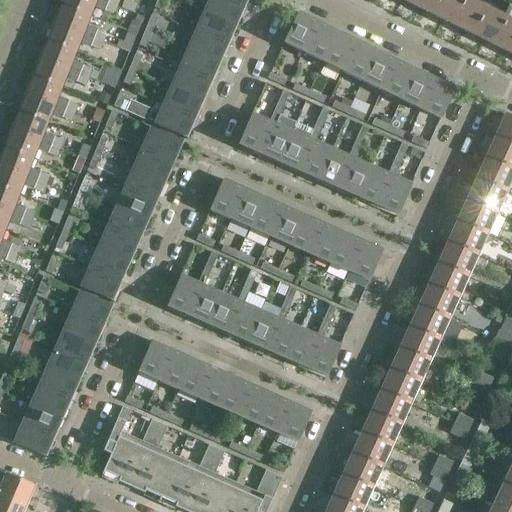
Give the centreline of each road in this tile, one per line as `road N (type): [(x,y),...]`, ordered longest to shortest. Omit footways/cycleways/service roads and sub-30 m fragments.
road 1 (residential): [(134,318),(335,404)]
road 2 (residential): [(209,158),(407,244)]
road 3 (residential): [(407,244),(484,78)]
road 4 (residential): [(64,484),(134,318)]
road 5 (residential): [(134,318),(209,158)]
road 6 (residential): [(484,78),(326,0)]
road 7 (residential): [(335,404),(407,244)]
road 8 (residential): [(209,158),(275,0)]
